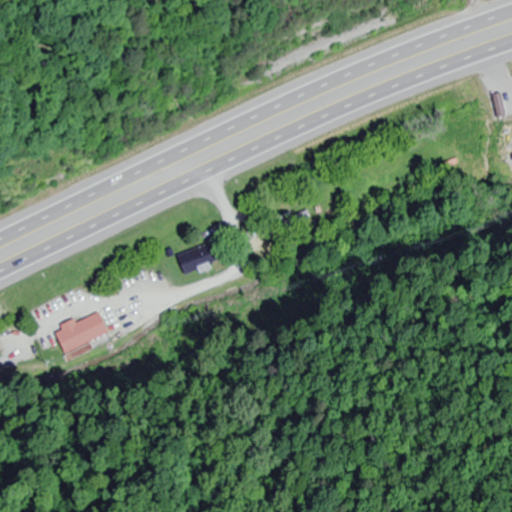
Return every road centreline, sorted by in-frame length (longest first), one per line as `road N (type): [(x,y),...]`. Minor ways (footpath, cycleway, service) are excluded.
road 1 (trunk): [(0,273),(370,98),(511,43)]
road 2 (trunk): [(511,14),(297,99),(0,241)]
